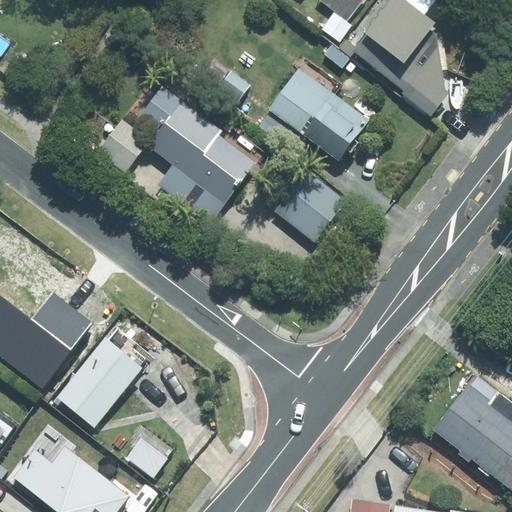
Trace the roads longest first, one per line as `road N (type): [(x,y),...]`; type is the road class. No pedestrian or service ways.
road 1 (residential): [(0,163),(334,401)]
road 2 (residential): [(334,401),(511,169)]
road 3 (residential): [(248,511),(334,401)]
